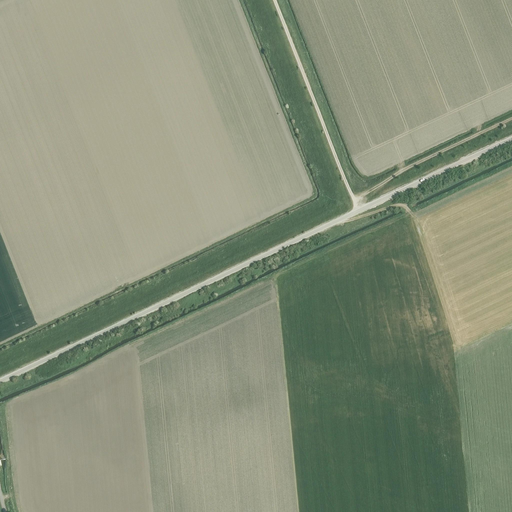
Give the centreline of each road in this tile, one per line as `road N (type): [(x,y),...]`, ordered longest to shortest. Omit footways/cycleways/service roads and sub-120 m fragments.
road 1 (unclassified): [(0,380),(511,138)]
road 2 (track): [(358,210),(274,0)]
